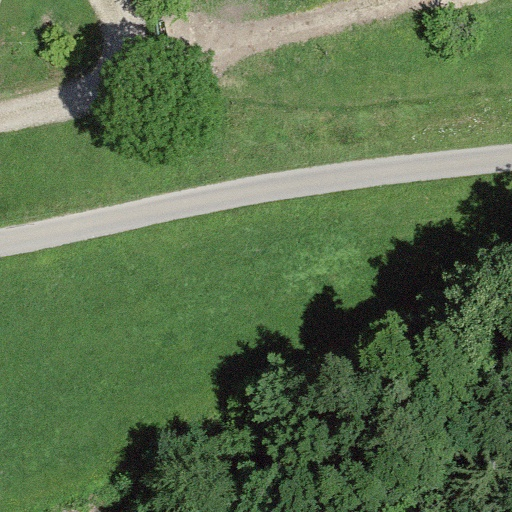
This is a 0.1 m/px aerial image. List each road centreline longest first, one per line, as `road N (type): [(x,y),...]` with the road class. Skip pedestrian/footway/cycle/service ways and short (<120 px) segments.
road 1 (unclassified): [(511,160),(301,181),(0,235)]
road 2 (track): [(112,62),(420,0)]
road 3 (track): [(102,0),(114,24),(112,62),(98,92),(0,119)]
